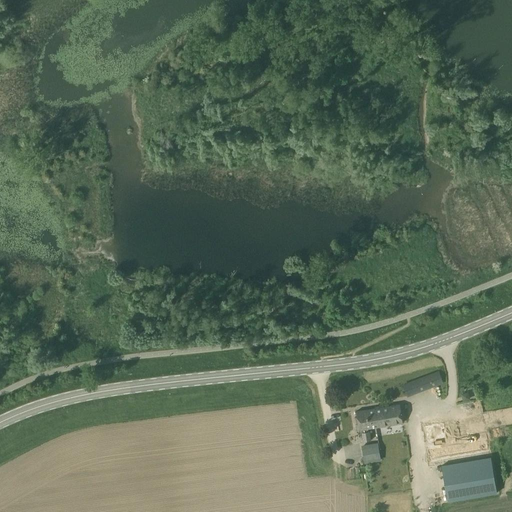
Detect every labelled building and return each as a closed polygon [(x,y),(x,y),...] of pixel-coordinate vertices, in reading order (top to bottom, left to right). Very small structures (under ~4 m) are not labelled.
[(404,383),(403,384),(403,385),(407,396),(442,383),(438,371),(405,383),(404,383)] [(358,422),(355,423),(356,429),(359,430),(361,429),(362,432),(368,431),(368,428),(376,427),(403,423),(400,404),(356,411),(358,422)] [(490,451),(484,415),(424,426),(430,461),(490,451)] [(362,432),(361,432),(363,441),(371,440),(369,431),(368,431),(362,432)] [(378,446),(362,448),(365,462),(380,460),(378,446)] [(491,457),(442,465),(448,501),(497,493),(491,457)]
